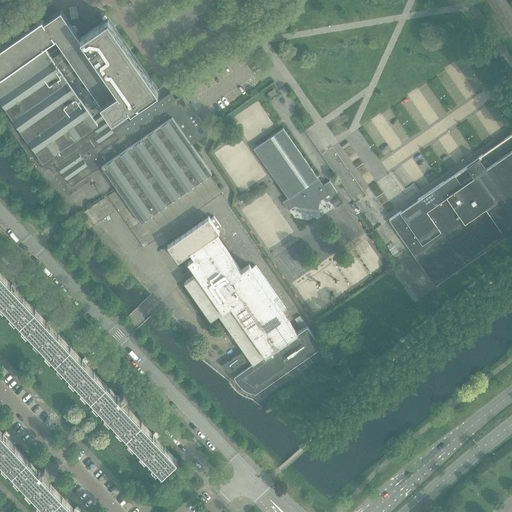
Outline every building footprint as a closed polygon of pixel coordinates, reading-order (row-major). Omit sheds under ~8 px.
[(41,19),(0,47),(0,76),(55,38),(111,119),(128,107),(130,109),(149,95),(157,89),(107,17),(95,26),(79,37),(74,30),(60,9),(43,21),(41,19)] [(79,146),(93,167),(96,170),(102,166),(141,222),(211,173),(192,145),(209,133),(182,95),(168,104),(165,100),(162,96),(127,120),(123,115),(113,123),(100,105),(97,107),(82,86),(85,84),(78,74),(75,76),(56,48),(48,54),(45,48),(0,79),(0,114),(28,156),(32,153),(44,170),(58,161),(79,146)] [(277,93),(275,90),(274,88),(268,92),(271,97),(277,93)] [(288,198),(318,178),(283,128),(254,148),(288,198)] [(401,211),(389,219),(390,219),(409,246),(416,241),(436,271),(444,265),(450,274),(511,230),(511,133),(472,161),(466,166),(472,174),(463,180),(460,182),(454,173),(418,199),(420,202),(414,206),(414,205),(412,204),(409,205),(408,207),(408,210),(403,214),(401,211)] [(72,181),(93,167),(79,146),(58,161),(72,181)] [(323,185),(318,178),(288,198),(283,202),(288,210),(297,204),(319,208),(320,200),(329,194),(323,185)] [(323,185),(329,194),(331,196),(337,192),(330,181),(323,185)] [(337,197),(331,201),(335,206),(340,202),(337,197)] [(104,198),(83,212),(93,226),(114,211),(104,198)] [(241,270),(216,234),(219,232),(220,232),(218,229),(222,227),(214,216),(211,219),(209,216),(209,217),(169,244),(168,244),(178,260),(179,259),(190,251),(194,257),(188,261),(196,274),(184,282),(211,320),(219,314),(234,335),(244,350),(222,366),(234,375),(234,376),(235,376),(236,379),(238,382),(240,384),(243,386),(245,388),(248,390),(252,391),(255,392),(262,397),(312,362),(308,356),(322,346),(307,325),(297,333),(282,311),(286,308),(256,265),(252,268),(249,264),(241,270)] [(0,302),(39,344),(161,473),(176,459),(121,400),(127,394),(123,390),(116,396),(0,272),(0,302)] [(38,471),(0,431),(0,460),(48,511),(76,511),(43,476),(50,470),(45,464),(38,471)]
